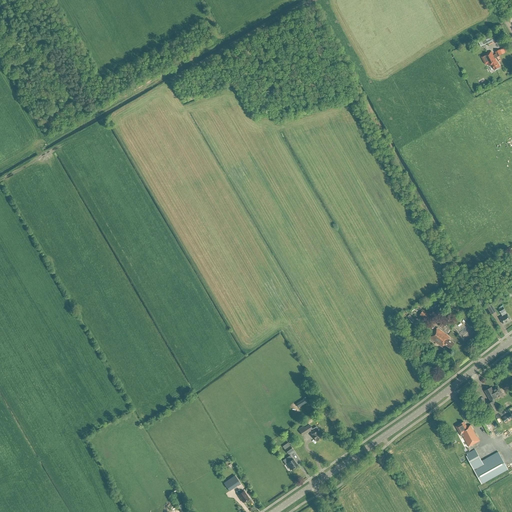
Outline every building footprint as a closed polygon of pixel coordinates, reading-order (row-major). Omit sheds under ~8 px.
[(484,46),(495,40),(492,34),(480,40),(484,46)] [(497,57),(499,61),(501,61),(499,56),(502,54),(505,53),(503,49),(500,50),(495,52),(496,54),(497,57)] [(497,57),(496,54),(493,55),(491,51),(481,57),(485,65),(488,64),(489,66),(492,65),(494,70),(500,67),(498,62),(497,63),(495,58),(497,57)] [(446,297),(452,293),(449,288),(448,289),(443,292),(446,297)] [(491,314),(496,312),(491,304),(487,306),(491,314)] [(503,316),(500,318),(503,324),(511,320),(507,314),(505,311),(503,307),(499,310),(501,313),(503,316)] [(431,315),(423,310),(420,315),(427,320),(431,315)] [(443,329),(448,333),(452,329),(447,325),(443,329)] [(450,349),(454,343),(449,339),(450,337),(437,328),(435,331),(429,338),(443,347),(445,345),(450,349)] [(491,400),(497,397),(496,396),(502,393),(498,387),(491,390),(490,388),(485,391),(489,398),(489,397),(491,400)] [(298,407),(307,402),(305,398),(296,404),(298,407)] [(493,401),(488,404),(496,417),(497,419),(499,418),(501,417),(500,415),(493,401)] [(511,417),(509,413),(502,418),(505,422),(511,417)] [(463,436),(469,447),(473,445),(480,441),(471,425),(467,427),(464,422),(460,424),(461,425),(457,428),(459,432),(460,431),(461,433),(460,433),(462,437),(463,436)] [(302,435),(310,431),(312,434),(316,441),(322,438),(317,431),(319,430),(316,426),(312,429),(309,424),(304,427),(303,426),(298,429),(302,435)] [(288,454),(293,450),(290,445),(285,449),(288,454)] [(508,470),(498,451),(482,460),(475,449),(467,454),(467,455),(466,456),(482,484),(508,470)] [(290,455),(287,457),(283,460),(285,464),(287,463),(292,469),(297,465),(293,459),(290,455)] [(224,483),(229,491),(240,484),(235,476),(224,483)] [(243,502),(249,498),(244,491),(241,493),(239,489),(236,491),(238,495),(243,502)] [(181,511),(186,510),(183,502),(177,504),(181,511)]
